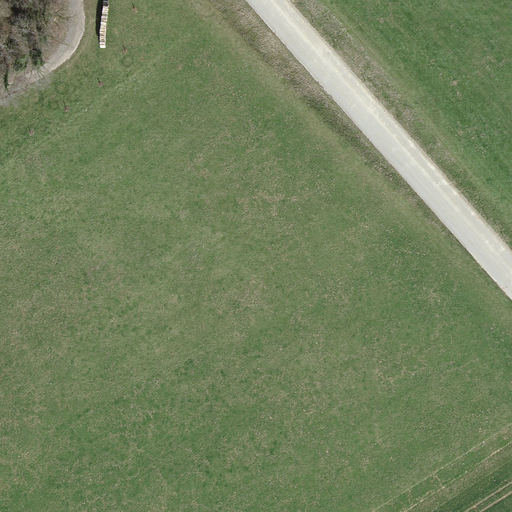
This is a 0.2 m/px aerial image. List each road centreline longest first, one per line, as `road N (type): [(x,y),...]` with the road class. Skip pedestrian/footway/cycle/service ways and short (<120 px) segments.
road 1 (unclassified): [(267,0),(511,275)]
road 2 (track): [(0,95),(70,44),(65,0)]
